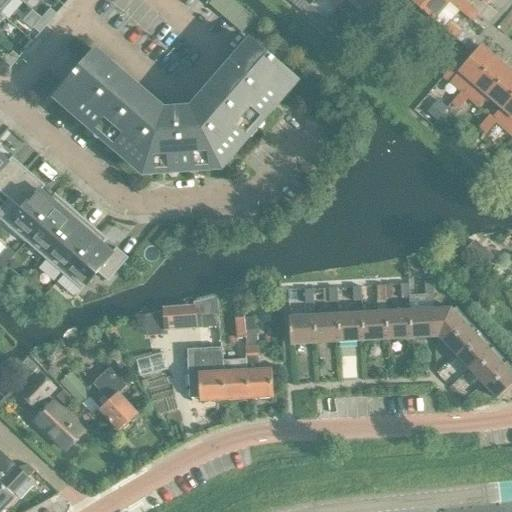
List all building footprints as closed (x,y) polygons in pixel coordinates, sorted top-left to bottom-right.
[(0,0),(0,11),(9,0),(0,0)] [(232,0),(214,0),(211,4),(243,31),(254,18),(232,0)] [(353,0),(367,11),(376,0),(353,0)] [(449,2),(451,0),(450,0),(413,0),(435,19),(449,2)] [(464,0),(450,0),(451,0),(449,2),(472,21),(479,12),(464,0)] [(42,18),(43,19),(49,24),(57,14),(50,8),(42,18)] [(318,14),(313,20),(315,22),(322,27),(327,21),(318,14)] [(42,18),(33,28),(40,34),(49,24),(43,19),(42,18)] [(327,21),(322,27),(331,35),(336,28),(327,21)] [(446,30),(456,38),(463,30),(453,21),(446,30)] [(463,30),(456,38),(468,49),(476,40),(463,30)] [(145,172),(221,167),(297,79),(252,40),(196,103),(162,106),(97,51),(57,96),(145,172)] [(453,66),(444,77),(461,92),(464,89),(468,92),(495,59),(482,47),(461,72),(453,66)] [(4,61),(11,67),(20,57),(13,51),(4,61)] [(461,92),(452,103),(459,109),(469,98),(479,107),(480,108),(489,97),(489,96),(510,71),(495,59),(468,92),(464,89),(461,92)] [(503,108),(511,97),(511,73),(510,71),(489,96),(489,97),(503,108)] [(496,116),(493,119),(496,122),(511,135),(511,97),(503,108),(496,116)] [(429,113),(438,120),(449,108),(440,100),(429,113)] [(493,119),(496,116),(492,113),(480,127),(487,133),(496,122),(493,119)] [(0,197),(4,194),(0,190),(0,172),(8,163),(0,156),(0,155),(0,197)] [(0,190),(4,194),(0,197),(0,211),(10,200),(23,211),(40,191),(41,191),(45,186),(30,172),(12,157),(8,163),(0,172),(0,190)] [(10,200),(0,211),(0,219),(9,228),(27,243),(58,206),(41,191),(40,191),(23,211),(10,200)] [(58,206),(27,243),(42,256),(45,259),(76,222),(70,216),(74,211),(62,201),(58,206)] [(76,222),(45,259),(48,261),(63,274),(99,232),(88,223),(83,228),(76,222)] [(95,238),(63,274),(82,291),(86,286),(87,287),(99,273),(108,281),(129,258),(117,248),(112,253),(105,247),(95,239),(95,238)] [(475,240),(467,249),(486,266),(494,257),(475,240)] [(425,296),(409,297),(409,299),(410,311),(412,339),(435,337),(434,309),(433,283),(425,284),(425,296)] [(401,299),(409,299),(409,284),(401,285),(401,299)] [(378,312),(362,313),(364,341),(388,340),(386,312),(385,300),(385,286),(377,286),(377,300),(378,312)] [(361,287),(353,288),(354,302),(362,301),(361,287)] [(337,288),(329,289),(330,303),(338,303),(337,288)] [(313,290),(305,290),(306,304),(314,304),(313,290)] [(218,299),(196,305),(196,309),(196,310),(198,329),(220,328),(218,299)] [(511,373),(451,308),(434,309),(435,337),(440,337),(497,399),(511,386),(511,373)] [(196,309),(163,311),(163,312),(165,332),(167,331),(198,329),(196,310),(196,309)] [(410,311),(386,312),(388,340),(412,339),(410,311)] [(362,313),(338,315),(340,343),(364,341),(362,313)] [(338,315),(314,316),(316,344),(340,343),(338,315)] [(300,317),(290,317),(292,345),(316,344),(314,316),(300,317)] [(245,318),(236,318),(237,339),(245,339),(247,339),(246,331),(245,318)] [(247,339),(245,339),(247,360),(249,399),(274,398),(273,369),(260,370),(258,330),(246,331),(247,339)] [(193,350),(188,350),(189,374),(191,399),(201,398),(201,402),(225,401),(223,361),(222,348),(211,349),(193,350)] [(223,361),(225,401),(249,399),(247,360),(223,361)] [(53,367),(48,372),(59,385),(62,383),(69,390),(81,403),(91,395),(79,381),(71,373),(65,377),(55,366),(53,367)] [(138,414),(119,393),(127,386),(111,368),(94,384),(110,402),(100,410),(120,431),(138,414)] [(22,395),(37,408),(55,389),(40,376),(22,395)] [(64,390),(57,397),(67,407),(74,400),(64,390)] [(43,414),(36,422),(66,451),(84,432),(54,403),(48,397),(37,408),(43,414)] [(2,452),(0,453),(0,469),(10,459),(2,452)] [(10,459),(0,469),(0,482),(2,484),(18,467),(10,459)] [(0,511),(1,511),(16,498),(13,495),(29,478),(35,471),(36,471),(35,471),(30,466),(26,466),(22,467),(18,468),(18,467),(2,484),(0,482),(0,511)]
